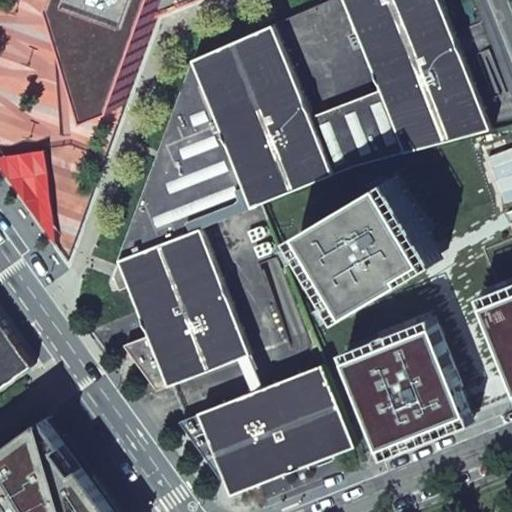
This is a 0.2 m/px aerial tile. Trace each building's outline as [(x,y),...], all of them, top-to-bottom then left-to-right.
[(64,0),(86,72),(97,109),(124,104),(158,12),(189,0),(64,0)] [(198,58),(123,254),(135,285),(154,334),(127,345),(161,390),(174,385),(254,352),(206,225),(257,204),(357,163),(495,127),(461,43),(444,0),(351,0),(357,15),(388,87),(317,115),(277,23),(198,58)] [(310,228),(358,309),(438,261),(390,181),(310,228)] [(135,285),(123,254),(115,276),(121,290),(135,285)] [(511,293),(487,303),(511,364),(511,293)] [(0,390),(37,364),(10,326),(0,312),(0,390)] [(438,323),(351,357),(386,445),(473,411),(438,323)] [(235,492),(361,445),(328,363),(185,421),(235,492)] [(121,511),(52,415),(0,452),(0,511),(121,511)]
